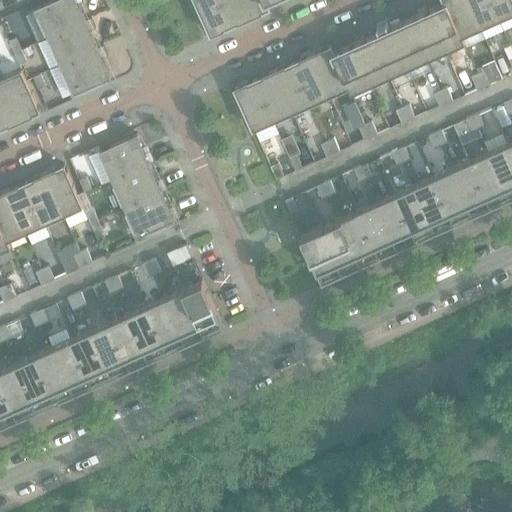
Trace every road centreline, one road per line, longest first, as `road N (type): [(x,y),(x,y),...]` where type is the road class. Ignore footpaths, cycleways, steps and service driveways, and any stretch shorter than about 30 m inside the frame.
road 1 (tertiary): [(282,356),(0,482)]
road 2 (residential): [(159,84),(282,356)]
road 3 (tertiary): [(511,253),(282,356)]
road 4 (residential): [(350,0),(159,84)]
road 5 (residential): [(159,84),(0,156)]
